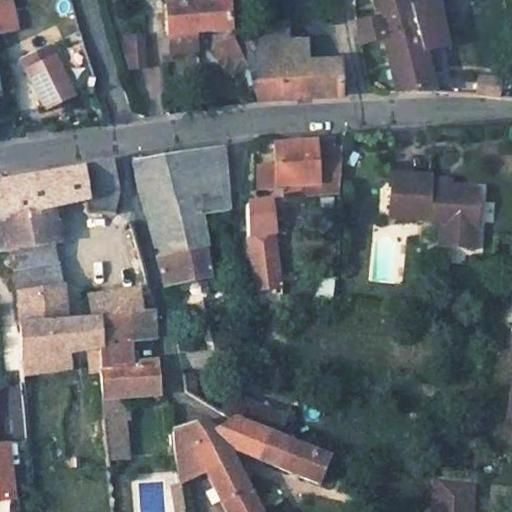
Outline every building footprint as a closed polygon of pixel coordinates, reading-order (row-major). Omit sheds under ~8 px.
[(16,0),(0,0),(0,33),(20,31),(16,0)] [(227,0),(205,0),(165,3),(168,34),(170,34),(199,32),(229,30),(229,26),(227,0)] [(408,0),(372,0),(377,19),(411,8),(408,0)] [(377,19),(356,24),(361,43),(380,39),(392,92),(432,91),(424,50),(446,45),(436,1),(411,8),(377,19)] [(286,22),(229,26),(233,36),(247,68),(257,101),(260,100),(340,94),(338,60),(306,61),(305,40),(288,39),(286,22)] [(170,50),(199,49),(199,32),(170,34),(170,50)] [(145,34),(120,35),(130,68),(147,67),(145,34)] [(233,36),(214,46),(227,76),(247,68),(233,36)] [(49,45),(23,57),(46,107),(72,96),(49,45)] [(494,85),(475,83),(473,95),(493,96),(494,85)] [(276,165),(258,165),(259,185),(302,183),(318,182),(319,191),(340,190),(342,149),(316,151),(316,141),(275,144),(276,165)] [(222,146),(132,160),(151,234),(152,233),(164,245),(166,255),(205,247),(215,244),(214,239),(206,240),(201,216),(228,211),(222,146)] [(108,159),(82,166),(82,168),(85,199),(86,212),(112,214),(118,189),(111,159),(108,159)] [(82,168),(0,180),(0,232),(2,257),(13,256),(12,247),(55,242),(50,206),(85,199),(82,168)] [(448,192),(429,191),(429,185),(430,181),(393,177),(388,219),(426,224),(431,232),(436,233),(435,248),(468,252),(475,196),(448,192)] [(318,182),(302,183),(302,193),(319,191),(318,182)] [(256,202),(246,203),(249,241),(258,307),(284,304),(282,297),(275,238),(272,199),(256,202)] [(55,242),(12,247),(13,256),(14,271),(58,263),(55,242)] [(166,255),(157,257),(165,286),(167,285),(210,277),(205,247),(166,255)] [(58,263),(14,271),(16,292),(61,287),(58,263)] [(92,294),(80,296),(81,319),(84,349),(88,349),(89,373),(101,372),(100,348),(97,317),(143,312),(140,295),(150,293),(145,275),(133,278),(135,293),(123,294),(123,291),(92,297),(92,294)] [(323,276),(318,298),(332,301),(337,280),(323,276)] [(61,287),(16,292),(22,358),(23,358),(67,351),(65,320),(61,289),(61,287)] [(150,293),(140,295),(143,312),(152,311),(150,293)] [(380,329),(382,316),(351,310),(349,323),(380,329)] [(101,380),(102,418),(104,436),(125,434),(124,418),(128,418),(126,396),(160,394),(156,361),(130,363),(128,337),(154,334),(152,311),(143,312),(97,317),(100,348),(101,372),(101,380)] [(81,319),(65,320),(67,351),(84,349),(81,319)] [(67,351),(23,358),(24,371),(69,365),(67,351)] [(195,374),(183,375),(185,390),(197,398),(195,374)] [(282,415),(230,394),(222,414),(234,419),(264,431),(274,435),(282,415)] [(264,431),(234,419),(217,429),(225,444),(254,457),(264,431)] [(203,420),(190,424),(193,447),(206,473),(225,511),(261,511),(250,489),(247,490),(225,444),(217,429),(203,420)] [(174,429),(173,429),(180,483),(181,483),(206,473),(193,447),(190,424),(174,429)] [(274,435),(264,431),(254,457),(318,483),(328,457),(274,435)] [(125,434),(104,436),(107,458),(127,456),(125,434)] [(0,501),(18,499),(13,441),(0,441),(0,501)] [(461,511),(464,479),(436,475),(435,511),(461,511)] [(185,511),(181,483),(180,483),(174,484),(178,511),(185,511)]
